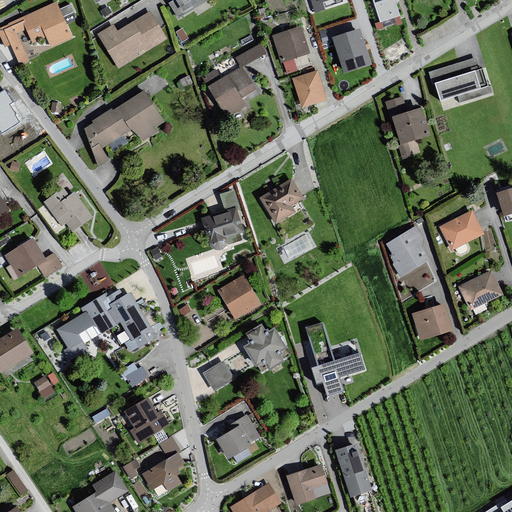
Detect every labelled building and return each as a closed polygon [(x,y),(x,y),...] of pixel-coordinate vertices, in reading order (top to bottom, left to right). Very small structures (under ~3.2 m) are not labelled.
[(173,0),(175,2),(168,7),(177,21),(209,0),(173,0)] [(311,0),(316,15),(326,12),(325,6),(344,0),(311,0)] [(395,0),(374,0),(382,23),(401,17),(395,0)] [(56,3),(0,28),(0,32),(6,46),(10,44),(20,64),(28,60),(16,34),(26,29),(32,42),(45,36),(51,48),(73,37),(64,17),(76,11),(72,2),(58,8),(56,3)] [(112,25),(99,34),(120,68),(166,39),(148,11),(116,31),(112,25)] [(303,31),(276,38),(281,56),(288,56),(289,61),(310,55),(303,31)] [(362,31),(334,40),(346,76),(373,67),(362,31)] [(261,44),(237,57),(242,66),(265,52),(261,44)] [(203,75),(228,116),(245,106),(240,97),(255,88),(242,66),(222,78),(216,68),(203,75)] [(482,69),(433,84),(439,102),(458,96),(460,103),(493,92),(491,85),(488,86),(482,69)] [(325,101),(316,73),(291,79),(301,109),(325,101)] [(112,112),(82,130),(97,170),(108,163),(102,153),(125,137),(128,141),(134,137),(143,147),(161,135),(156,128),(163,124),(143,93),(112,112)] [(420,109),(390,118),(398,146),(428,137),(420,109)] [(300,200),(290,182),(258,201),(274,227),(294,215),(290,208),(300,200)] [(511,187),(497,192),(503,216),(511,213),(511,187)] [(69,195),(63,188),(44,202),(61,226),(66,222),(72,231),(92,217),(74,191),(69,195)] [(0,215),(10,209),(0,195),(0,215)] [(241,233),(235,211),(199,221),(207,249),(211,251),(216,252),(221,251),(224,248),(224,243),(225,239),(241,233)] [(471,212),(439,227),(450,250),(482,235),(471,212)] [(424,239),(416,227),(385,246),(391,255),(390,260),(393,263),(393,267),(400,279),(429,261),(422,250),(424,239)] [(33,237),(5,254),(18,276),(37,264),(46,259),(33,237)] [(46,259),(37,264),(45,277),(63,267),(54,253),(46,259)] [(491,273),(458,288),(469,310),(500,295),(491,273)] [(258,305),(242,278),(216,293),(233,322),(258,309),(258,305)] [(70,359),(87,349),(79,334),(95,324),(101,335),(121,323),(136,349),(155,338),(130,293),(123,297),(119,290),(108,297),(107,293),(81,308),(84,313),(57,329),(68,347),(65,350),(70,359)] [(442,306),(411,314),(418,341),(450,332),(442,306)] [(322,321),(306,326),(318,365),(311,367),(316,384),(323,382),(327,394),(342,390),(338,377),(363,369),(358,353),(334,360),(322,321)] [(251,344),(244,348),(255,367),(263,363),(268,372),(282,364),(277,355),(286,350),(274,329),(267,333),(262,324),(245,334),(251,344)] [(16,330),(0,339),(0,374),(32,356),(16,330)] [(222,363),(203,375),(213,394),(233,382),(222,363)] [(150,376),(143,365),(126,377),(132,387),(150,376)] [(50,385),(44,376),(35,382),(40,391),(50,385)] [(147,400),(124,414),(132,431),(129,435),(138,447),(168,428),(159,413),(156,415),(147,400)] [(229,433),(213,442),(225,461),(246,450),(260,442),(246,419),(228,430),(229,433)] [(339,443),(358,436),(355,430),(337,436),(339,443)] [(357,445),(333,453),(348,500),(370,492),(357,445)] [(183,467),(177,456),(140,474),(148,492),(161,486),(167,494),(180,484),(174,473),(183,467)] [(134,457),(124,462),(130,475),(141,469),(134,457)] [(321,463),(284,474),(294,505),(317,498),(314,488),(327,483),(321,463)] [(22,492),(29,487),(14,466),(7,471),(22,492)] [(97,494),(71,509),(72,511),(113,511),(109,504),(127,493),(116,472),(92,485),(97,494)] [(270,511),(280,506),(268,486),(232,507),(234,511),(270,511)] [(511,511),(511,499),(506,503),(505,499),(483,511),(511,511)]
